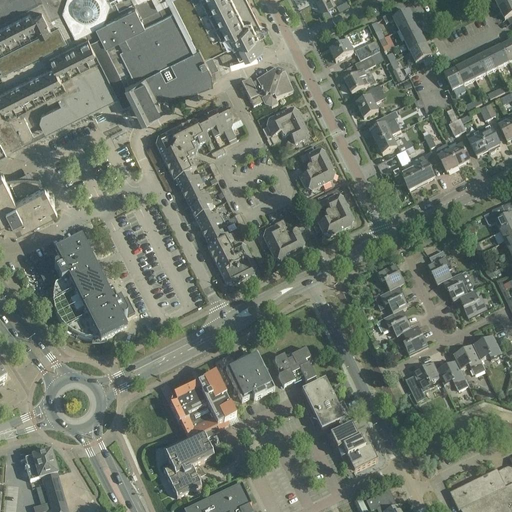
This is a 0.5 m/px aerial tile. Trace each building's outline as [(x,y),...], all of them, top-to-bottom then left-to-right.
[(0,0),(0,156),(3,155),(2,153),(0,149),(3,147),(10,149),(35,137),(24,116),(26,109),(46,100),(48,104),(57,99),(61,106),(42,116),(40,123),(44,132),(115,97),(117,94),(120,100),(123,107),(126,106),(134,102),(142,119),(162,109),(155,94),(162,91),(166,98),(168,96),(172,95),(176,93),(179,92),(185,91),(189,90),(195,89),(196,89),(200,88),(204,87),(207,86),(210,84),(213,84),(212,72),(219,69),(212,55),(233,45),(239,58),(245,56),(246,56),(265,47),(260,37),(266,34),(264,31),(267,30),(268,29),(268,28),(268,27),(268,26),(268,25),(267,25),(267,24),(266,24),(265,24),(264,24),(262,23),(261,23),(260,22),(259,21),(248,0),(0,0)] [(332,0),(315,0),(321,11),(335,4),(332,0)] [(511,0),(494,0),(500,10),(511,4),(511,0)] [(505,21),(511,18),(511,4),(500,10),(505,21)] [(326,19),(332,16),(329,10),(323,13),(326,19)] [(398,12),(383,19),(386,26),(394,21),(398,28),(399,32),(416,24),(414,20),(410,12),(401,17),(398,12)] [(383,35),(378,23),(372,26),(377,35),(378,37),(383,35)] [(416,24),(399,32),(404,41),(405,43),(421,35),(420,33),(416,24)] [(385,39),(383,35),(378,37),(384,50),(392,46),(388,38),(385,39)] [(421,35),(405,43),(410,53),(410,54),(427,47),(426,45),(421,35)] [(511,42),(501,48),(509,64),(511,62),(511,42)] [(349,43),(331,52),(337,64),(355,55),(349,43)] [(368,47),(355,53),(360,64),(371,59),(380,54),(378,49),(370,53),(368,47)] [(427,47),(410,54),(416,66),(423,63),(432,58),(427,47)] [(498,70),(509,64),(501,48),(490,54),(498,70)] [(224,62),(235,56),(232,49),(220,55),(224,62)] [(490,54),(478,60),(486,76),(498,70),(490,54)] [(395,60),(392,55),(387,58),(390,63),(395,60)] [(359,77),(346,83),(352,95),(370,86),(370,85),(375,83),(369,71),(376,68),(371,59),(360,64),(355,67),(360,76),(359,77)] [(395,60),(390,63),(394,72),(400,69),(395,60)] [(475,81),(486,76),(478,60),(467,65),(475,81)] [(464,87),(475,81),(467,65),(456,71),(464,87)] [(402,74),(400,70),(393,74),(397,83),(401,81),(404,80),(402,77),(401,78),(400,76),(402,74)] [(276,103),(293,95),(283,73),(279,71),(252,84),(251,81),(242,85),(254,109),(263,104),(265,107),(272,109),(278,107),(276,103)] [(456,71),(444,76),(452,92),(453,92),(456,98),(466,93),(463,87),(464,87),(456,71)] [(412,89),(410,83),(404,86),(406,91),(412,89)] [(379,113),(376,106),(386,101),(380,88),(365,95),(368,101),(358,106),(365,120),(379,113)] [(503,89),(495,93),(498,98),(505,94),(503,89)] [(488,96),(491,102),(498,98),(495,93),(488,96)] [(480,100),(472,104),(475,110),(483,106),(480,100)] [(472,104),(465,107),(468,113),(475,110),(472,104)] [(492,120),(497,118),(491,106),(486,108),(492,120)] [(486,108),(480,111),(486,123),(492,120),(486,108)] [(226,113),(224,109),(214,114),(225,135),(229,144),(236,141),(232,133),(231,131),(233,127),(241,123),(234,109),(226,113)] [(306,143),(308,135),(297,113),(290,111),(269,121),(267,130),(271,139),(270,140),(273,147),(278,145),(279,141),(277,138),(281,136),(283,139),(286,141),(289,139),(291,142),(288,144),(286,150),(287,154),(295,150),(295,148),(306,143)] [(448,114),(453,125),(455,124),(459,122),(453,111),(448,114)] [(382,128),(371,133),(377,145),(396,136),(402,133),(396,121),(400,119),(396,113),(382,120),(379,121),(382,128)] [(220,137),(225,135),(214,114),(205,119),(211,133),(215,140),(220,137)] [(511,141),(511,122),(510,118),(498,124),(500,128),(508,143),(511,141)] [(205,119),(195,124),(205,144),(210,142),(206,135),(211,133),(205,119)] [(459,122),(455,124),(461,136),(467,133),(461,121),(459,122)] [(185,126),(193,142),(195,145),(198,143),(200,148),(205,145),(205,144),(195,124),(194,122),(185,126)] [(455,124),(453,125),(449,127),(455,139),(461,136),(455,124)] [(169,173),(192,162),(196,160),(198,152),(195,145),(193,142),(185,126),(158,139),(156,146),(169,173)] [(493,132),(482,137),(489,153),(490,154),(492,155),(496,153),(496,151),(495,150),(501,147),(493,132)] [(437,148),(431,136),(430,136),(428,133),(423,135),(431,151),(437,148)] [(472,134),(467,137),(470,143),(478,159),(489,153),(482,137),(476,140),(472,134)] [(398,149),(401,155),(406,153),(414,149),(411,142),(407,144),(405,139),(399,142),(396,136),(377,145),(383,157),(398,149)] [(448,148),(459,168),(470,163),(462,147),(458,149),(455,144),(448,148)] [(439,159),(440,159),(448,174),(459,168),(448,148),(447,146),(438,151),(437,154),(439,159)] [(225,155),(223,150),(211,156),(212,159),(216,160),(225,155)] [(311,194),(333,184),(336,176),(325,155),(318,152),(307,157),(306,156),(300,159),(302,164),(306,165),(309,163),(311,167),(308,169),(307,172),(308,175),(305,177),(303,173),(298,172),(294,174),(298,182),(299,181),(305,192),(311,194)] [(411,164),(406,153),(401,155),(396,158),(402,169),(393,174),(400,187),(406,184),(410,193),(423,187),(411,164)] [(432,154),(411,164),(423,187),(436,180),(430,169),(438,165),(432,154)] [(169,173),(174,182),(176,181),(189,175),(197,171),(192,162),(169,173)] [(219,176),(214,166),(212,165),(208,167),(214,179),(219,176)] [(8,183),(2,171),(0,171),(0,221),(3,220),(4,222),(7,225),(10,225),(12,225),(15,224),(18,229),(57,209),(45,185),(35,190),(29,179),(21,176),(8,183)] [(176,181),(181,191),(201,181),(199,176),(191,180),(189,175),(176,181)] [(203,185),(201,181),(181,191),(186,200),(199,194),(196,189),(203,185)] [(186,200),(191,210),(211,200),(208,195),(201,199),(199,194),(186,200)] [(325,203),(325,202),(318,205),(319,209),(324,210),(327,209),(329,213),(326,214),(325,216),(327,221),(323,223),(321,219),(316,217),(312,219),(316,228),(317,227),(322,237),(330,239),(351,229),(354,222),(343,201),(336,198),(325,203)] [(211,200),(191,210),(195,220),(208,213),(214,210),(212,205),(213,205),(211,200)] [(501,234),(511,228),(511,210),(506,213),(503,207),(493,211),(494,212),(484,217),(488,226),(490,227),(496,224),(501,234)] [(200,230),(220,220),(223,218),(222,214),(219,216),(218,215),(211,218),(208,213),(195,220),(200,230)] [(246,228),(240,215),(235,217),(242,232),(246,230),(246,228)] [(222,223),(225,221),(223,218),(220,220),(200,230),(205,239),(218,233),(216,228),(223,224),(222,223)] [(305,246),(300,236),(301,235),(298,228),(292,231),(291,235),(292,238),(289,240),(287,237),(285,236),(282,238),(280,234),(283,232),(285,227),(283,223),(276,226),(276,228),(265,233),(263,241),(274,262),(281,264),(302,254),(305,246)] [(511,228),(501,234),(506,244),(511,240),(511,228)] [(210,249),(230,239),(228,234),(224,236),(222,231),(218,233),(205,239),(210,249)] [(212,259),(235,248),(231,238),(230,239),(210,249),(208,249),(212,259)] [(55,256),(34,266),(45,289),(59,282),(61,285),(56,287),(56,290),(55,292),(55,295),(54,298),(54,300),(54,304),(55,307),(56,311),(57,315),(59,319),(60,322),(62,325),(64,328),(67,330),(70,333),(72,335),(74,336),(77,337),(80,339),(83,340),(86,341),(89,341),(92,341),(95,341),(98,341),(99,341),(100,341),(103,341),(106,340),(111,338),(113,336),(114,336),(116,335),(118,333),(121,331),(123,329),(124,327),(121,320),(127,317),(127,318),(134,315),(134,314),(127,299),(120,302),(113,288),(109,290),(108,289),(107,288),(106,287),(105,286),(104,285),(102,285),(101,284),(100,284),(80,243),(55,256)] [(483,255),(482,252),(478,245),(473,247),(478,258),(483,255)] [(256,270),(246,249),(238,246),(235,248),(212,259),(226,286),(232,288),(254,277),(256,270)] [(430,259),(433,266),(428,269),(431,275),(432,275),(439,289),(444,286),(453,281),(449,272),(452,271),(447,259),(444,253),(430,259)] [(478,258),(483,267),(488,264),(483,255),(478,258)] [(399,273),(400,273),(397,267),(379,276),(384,288),(387,287),(391,295),(400,290),(406,288),(399,273)] [(495,273),(492,274),(490,270),(485,273),(487,277),(490,280),(494,278),(496,277),(495,273)] [(447,292),(447,291),(454,306),(461,303),(460,302),(470,298),(469,297),(472,296),(471,292),(473,291),(474,287),(467,274),(463,276),(453,281),(444,286),(447,292)] [(501,282),(496,284),(502,295),(506,293),(501,282)] [(404,313),(409,311),(402,296),(403,296),(400,290),(391,295),(376,302),(381,313),(384,311),(385,312),(390,309),(394,317),(404,313)] [(511,303),(506,293),(502,295),(507,305),(511,303)] [(460,302),(461,303),(467,316),(466,317),(469,323),(488,313),(483,302),(480,303),(476,295),(472,296),(469,297),(470,298),(460,302)] [(398,341),(400,340),(404,337),(412,333),(406,319),(407,319),(404,313),(394,317),(378,325),(383,335),(389,332),(390,333),(394,331),(397,338),(398,341)] [(426,344),(419,330),(412,333),(404,337),(408,346),(405,347),(410,359),(429,349),(427,344),(426,344)] [(488,341),(489,342),(475,349),(482,363),(489,359),(491,363),(503,357),(494,338),(488,341)] [(482,363),(475,349),(475,348),(468,351),(469,352),(455,358),(458,364),(462,372),(469,368),(471,372),(472,372),(475,378),(486,373),(482,363)] [(307,386),(316,381),(307,363),(311,361),(306,352),(286,361),(284,358),(275,362),(282,377),(279,378),(284,390),(304,380),(307,386)] [(275,393),(257,356),(226,372),(242,405),(253,399),(254,403),(275,393)] [(462,372),(458,364),(452,366),(452,367),(438,374),(442,381),(442,382),(445,388),(454,384),(459,394),(470,389),(462,372)] [(420,374),(420,373),(414,376),(415,378),(406,383),(416,405),(427,400),(424,394),(435,389),(433,386),(442,382),(438,374),(435,367),(420,374)] [(0,393),(11,387),(7,380),(0,369),(0,393)] [(219,432),(230,427),(228,424),(237,420),(231,408),(230,408),(226,399),(216,377),(203,383),(201,379),(201,380),(197,382),(196,381),(198,385),(174,397),(175,398),(174,399),(173,399),(172,400),(172,401),(171,403),(171,404),(172,406),(172,407),(171,407),(179,425),(181,425),(184,432),(190,443),(218,430),(219,432)] [(344,422),(325,382),(302,393),(321,433),(344,422)] [(330,439),(337,454),(343,451),(354,475),(378,464),(364,436),(359,434),(355,436),(351,429),(330,439)] [(214,460),(205,441),(220,434),(219,432),(218,430),(190,443),(164,455),(170,468),(164,472),(177,500),(201,488),(198,481),(202,478),(197,467),(214,460)] [(42,481),(44,489),(59,484),(57,477),(58,476),(51,453),(41,456),(39,455),(35,456),(34,458),(25,461),(28,469),(26,470),(29,484),(42,481)] [(511,511),(511,460),(511,462),(511,464),(511,466),(499,473),(498,472),(451,495),(459,511),(511,511)] [(67,511),(59,484),(44,489),(50,511),(67,511)] [(251,511),(249,507),(251,506),(241,485),(185,511),(251,511)] [(48,504),(43,488),(37,490),(41,506),(48,504)] [(400,511),(399,508),(396,509),(395,507),(396,506),(393,501),(394,501),(390,493),(389,493),(389,492),(366,504),(370,511),(375,511),(377,511),(376,511),(400,511)] [(367,511),(362,501),(356,503),(360,511),(367,511)]
